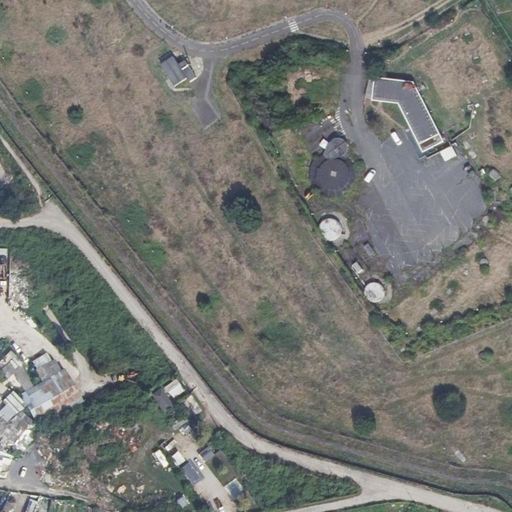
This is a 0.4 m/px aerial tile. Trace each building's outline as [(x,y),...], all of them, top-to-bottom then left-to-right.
[(182,67),(180,68),(175,57),(162,62),(173,86),(187,80),(182,67)] [(331,94),(334,72),(285,66),(283,89),(331,94)] [(414,82),(376,77),(373,100),(399,103),(424,152),(444,142),(414,82)] [(326,202),(359,185),(342,154),(345,152),(339,140),(332,144),(335,150),(306,165),(326,202)] [(457,156),(452,146),(441,151),(446,161),(457,156)] [(501,176),(493,169),(489,174),(496,181),(501,176)] [(244,211),(242,211),(241,211),(240,211),(239,212),(238,213),(237,215),(237,216),(237,217),(237,218),(238,220),(239,221),(240,221),(241,222),(243,222),(244,221),(245,221),(246,220),(247,219),(248,217),(248,216),(247,215),(247,213),(246,212),(245,212),(244,211)] [(489,216),(488,216),(486,216),(485,216),(484,217),(483,218),(483,219),(483,220),(483,221),(483,223),(484,224),(485,225),(486,225),(487,225),(488,225),(489,225),(491,225),(491,224),(492,223),(493,221),(493,220),(492,219),(492,218),(491,217),(490,216),(489,216)] [(333,219),(331,219),(328,219),(326,220),(324,222),(322,224),(321,226),(320,229),(320,231),(321,234),(323,236),(325,238),(327,239),(329,240),(332,240),(335,239),(337,238),(339,236),(340,234),(341,231),(341,229),(341,226),(340,224),(338,222),(336,220),(333,219)] [(486,258),(485,258),(484,258),(483,259),(482,259),(481,260),(481,261),(481,262),(481,263),(481,264),(481,265),(482,266),(483,266),(484,266),(485,266),(486,266),(487,266),(488,265),(488,264),(489,263),(489,262),(488,261),(488,260),(487,259),(486,258)] [(352,268),(360,274),(364,268),(356,262),(352,268)] [(377,283),(375,283),(373,283),(371,284),(369,285),(367,287),(366,289),(366,291),(366,294),(367,296),(368,298),(370,299),(372,300),(374,301),(376,301),(378,300),(380,299),(382,298),(383,296),(384,294),(384,292),(384,289),(383,287),(381,285),(379,284),(377,283)] [(210,300),(209,300),(208,300),(207,300),(206,301),(205,302),(205,303),(205,304),(205,305),(206,306),(207,307),(208,307),(209,308),(210,308),(211,307),(212,307),(212,306),(213,305),(213,304),(213,303),(213,302),(212,301),(211,300),(210,300)] [(485,353),(484,352),(483,353),(481,353),(481,354),(480,355),(479,356),(479,357),(479,358),(479,359),(480,360),(481,361),(482,361),(483,362),(484,362),(485,361),(486,361),(487,360),(488,359),(488,358),(488,357),(488,356),(488,355),(487,354),(486,353),(485,353)] [(29,380),(23,364),(17,358),(1,372),(7,378),(14,372),(22,384),(29,380)] [(51,378),(60,373),(53,361),(38,369),(45,381),(51,378)] [(82,401),(64,370),(60,373),(51,378),(45,381),(21,395),(39,426),(82,401)] [(163,414),(174,407),(161,388),(151,395),(163,414)] [(14,392),(5,401),(17,415),(26,406),(14,392)] [(184,416),(170,424),(173,430),(187,422),(184,416)] [(180,452),(171,455),(175,466),(184,463),(180,452)] [(191,485),(203,476),(192,460),(179,469),(191,485)] [(235,500),(247,491),(236,478),(225,487),(235,500)] [(182,509),(189,505),(183,496),(176,500),(182,509)] [(32,511),(36,502),(30,500),(25,511),(32,511)]
